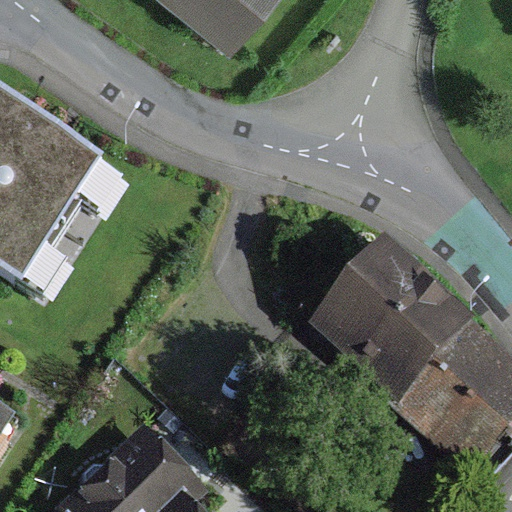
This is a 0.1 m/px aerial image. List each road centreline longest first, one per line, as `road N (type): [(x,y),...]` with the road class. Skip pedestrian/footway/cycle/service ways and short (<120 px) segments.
road 1 (residential): [(13,0),(138,95),(215,129),(355,167)]
road 2 (residential): [(355,167),(469,230),(511,278)]
road 3 (residential): [(355,167),(397,0)]
